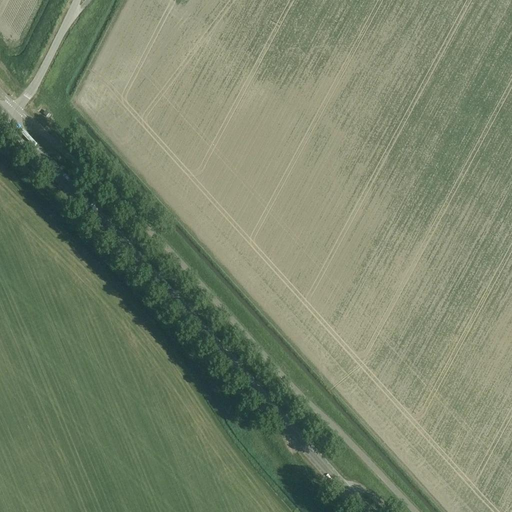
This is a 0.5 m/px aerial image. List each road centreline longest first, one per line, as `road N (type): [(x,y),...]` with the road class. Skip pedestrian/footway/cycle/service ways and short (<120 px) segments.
road 1 (secondary): [(363,511),(7,120)]
road 2 (unclassified): [(7,120),(33,88),(77,0)]
